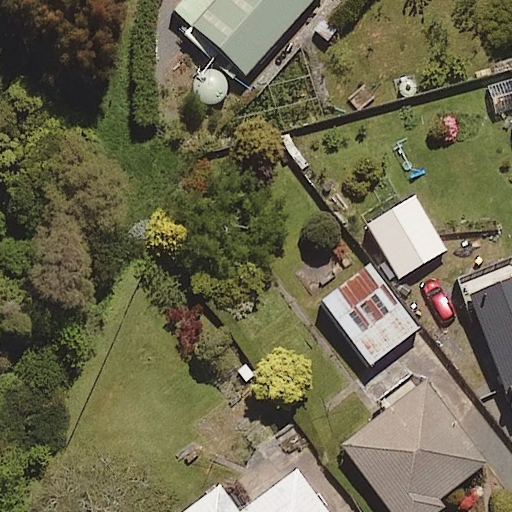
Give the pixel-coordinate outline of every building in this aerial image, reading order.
[(309,0),(212,0),(182,33),(236,82),(309,0)] [(440,252),(408,199),(361,228),(393,280),(440,252)] [(410,330),(355,267),(313,304),(368,367),(410,330)] [(511,278),(462,299),(511,419),(511,278)] [(479,465),(414,385),(334,449),(383,511),(434,511),(438,509),(432,502),(479,465)] [(318,511),(289,474),(240,511),(226,511),(209,490),(181,511),(318,511)]
